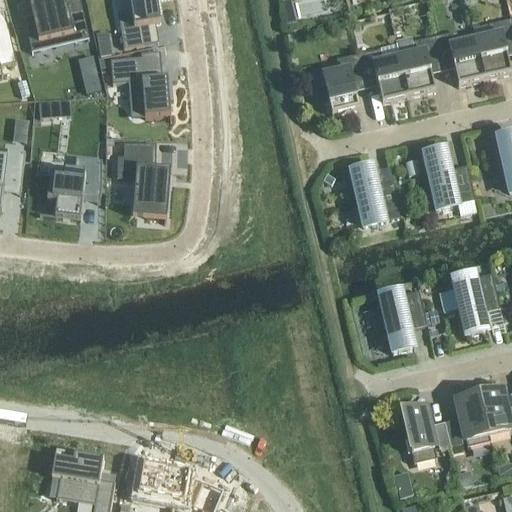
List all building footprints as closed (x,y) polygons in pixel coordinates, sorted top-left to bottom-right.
[(128,0),(131,15),(117,18),(123,54),(144,51),(141,32),(160,28),(155,0),(128,0)] [(89,44),(82,16),(69,19),(65,2),(54,4),(53,2),(47,4),(29,7),(32,21),(24,23),(30,48),(52,43),(52,44),(54,51),(74,47),(73,45),(87,42),(87,45),(89,44)] [(491,41),(475,45),(484,85),(511,79),(506,56),(511,54),(511,30),(511,24),(489,29),(491,41)] [(0,70),(16,67),(9,35),(0,36),(0,70)] [(456,37),(434,42),(441,71),(453,69),(458,92),(484,85),(475,45),(459,49),(456,37)] [(441,71),(434,42),(413,47),(412,43),(395,46),(399,62),(408,103),(435,97),(430,74),(441,71)] [(109,47),(98,49),(100,61),(111,59),(109,47)] [(380,54),(358,59),(365,89),(376,86),(382,109),(408,103),(399,62),(383,66),(380,54)] [(365,89),(358,59),(336,64),(339,76),(322,80),(325,93),(321,95),(324,109),(329,108),(332,121),(359,114),(354,91),(365,89)] [(142,64),(110,66),(112,90),(127,89),(129,111),(143,110),(144,123),(170,121),(168,101),(164,101),(161,74),(143,75),(142,64)] [(98,82),(83,86),(86,99),(101,96),(98,82)] [(51,108),(39,109),(40,125),(52,124),(51,108)] [(511,140),(496,144),(509,198),(511,197),(511,140)] [(117,163),(117,183),(118,183),(118,182),(137,184),(136,193),(135,192),(132,222),(166,225),(167,219),(170,175),(156,174),(156,151),(156,149),(152,149),(124,149),(124,151),(125,151),(125,164),(119,164),(119,163),(117,163)] [(4,191),(21,193),(25,157),(7,155),(6,168),(0,167),(0,216),(1,217),(3,198),(4,191)] [(475,206),(467,172),(450,175),(446,156),(423,161),(436,215),(458,210),(461,221),(476,218),(474,206),(475,206)] [(51,175),(47,207),(57,208),(55,223),(80,226),(83,206),(83,199),(100,201),(102,192),(102,166),(76,163),(75,173),(66,172),(66,176),(51,175)] [(406,168),(409,181),(422,179),(419,165),(406,168)] [(385,226),(402,222),(394,188),(377,192),(373,173),(350,178),(363,232),(385,227),(385,226)] [(331,190),(335,184),(327,179),(323,185),(331,190)] [(483,318),(500,314),(492,280),(475,284),(475,283),(453,289),(465,343),(488,337),(483,318)] [(380,306),(392,359),(414,354),(410,335),(427,331),(419,297),(402,301),(402,300),(380,306)] [(511,315),(511,311),(500,314),(504,329),(511,327),(511,315)] [(439,327),(436,314),(428,316),(432,329),(439,327)] [(491,395),(479,398),(488,442),(489,441),(511,436),(502,395),(491,398),(491,395)] [(488,442),(479,398),(466,401),(467,403),(457,406),(467,453),(490,447),(489,441),(488,442)] [(408,445),(406,446),(409,458),(411,457),(414,469),(437,464),(425,413),(402,418),(408,445)] [(462,449),(457,425),(445,428),(450,451),(462,449)] [(433,430),(439,454),(450,451),(445,428),(433,430)] [(0,446),(0,495),(23,500),(28,473),(14,471),(18,449),(0,446)] [(56,456),(52,483),(52,484),(59,485),(56,504),(56,505),(94,511),(93,511),(110,511),(115,488),(100,486),(104,464),(56,456)] [(500,483),(511,479),(511,469),(511,467),(497,471),(500,483)] [(143,471),(138,502),(173,508),(172,511),(216,511),(223,496),(190,483),(190,479),(143,471)]
